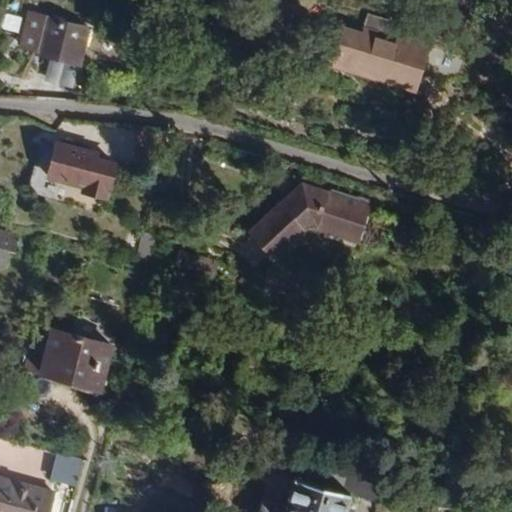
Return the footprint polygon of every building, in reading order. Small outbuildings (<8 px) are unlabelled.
[(77,68),(86,31),(27,15),(17,50),(33,54),(35,58),(77,68)] [(412,89),(424,46),(405,41),(405,44),(390,39),(394,26),(364,17),(357,41),(342,36),(333,65),(412,89)] [(166,149),(171,133),(140,129),(137,146),(166,149)] [(105,199),(113,165),(93,160),(85,158),(86,153),(61,147),(57,164),(50,162),(46,178),(84,188),(83,193),(105,199)] [(358,246),(369,208),(301,186),(245,234),(272,263),(306,232),(316,231),(358,246)] [(134,253),(139,237),(126,232),(120,248),(134,253)] [(422,264),(428,241),(401,234),(395,257),(422,264)] [(13,256),(16,249),(9,237),(0,235),(0,271),(3,272),(6,255),(13,256)] [(155,261),(161,240),(140,235),(139,237),(134,253),(133,255),(155,261)] [(214,279),(218,263),(178,252),(173,269),(214,279)] [(306,301),(311,282),(265,271),(260,289),(306,301)] [(97,393),(109,348),(51,331),(48,346),(40,377),(97,393)] [(40,377),(48,346),(33,341),(24,373),(40,377)] [(75,490),(82,462),(56,456),(49,483),(75,490)] [(345,511),(350,498),(293,481),(285,507),(262,501),(258,511),(345,511)] [(0,511),(48,511),(53,496),(0,482),(0,511)]
